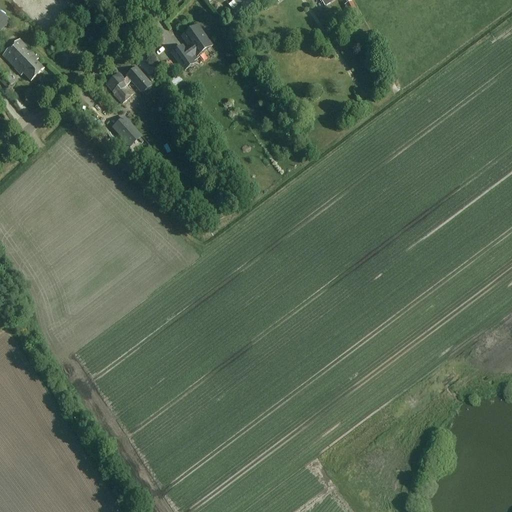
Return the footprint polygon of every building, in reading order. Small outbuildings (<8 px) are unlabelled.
[(344,6),(354,24),(360,20),(351,2),(344,6)] [(331,12),(337,25),(343,22),(337,9),(331,12)] [(0,13),(0,33),(10,22),(0,13)] [(197,57),(212,47),(197,27),(182,38),(189,48),(185,51),(182,48),(172,55),(184,71),(194,64),(193,63),(198,59),(197,57)] [(23,76),(31,84),(44,71),(36,63),(38,61),(19,41),(2,57),(21,78),(23,76)] [(167,77),(173,72),(167,64),(160,69),(167,77)] [(138,91),(148,82),(136,69),(126,77),(128,79),(125,82),(119,75),(105,87),(122,106),(133,96),(126,88),(131,83),(138,91)] [(0,80),(0,81),(7,89),(15,82),(7,74),(0,80)] [(170,82),(176,90),(183,84),(177,76),(170,82)] [(106,111),(112,105),(99,90),(95,93),(98,96),(95,99),(106,111)] [(215,121),(221,116),(214,106),(208,111),(215,121)] [(125,117),(111,129),(128,148),(141,137),(125,117)]
